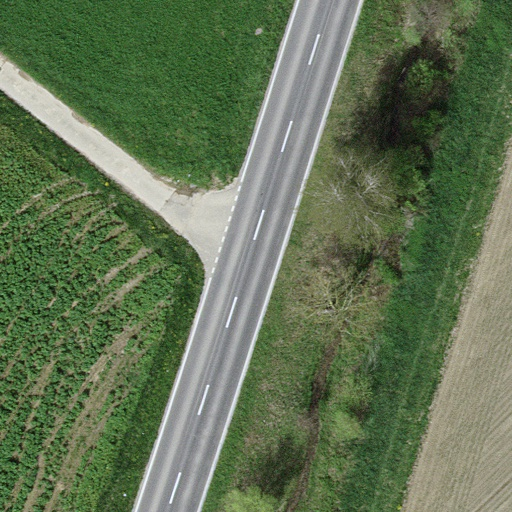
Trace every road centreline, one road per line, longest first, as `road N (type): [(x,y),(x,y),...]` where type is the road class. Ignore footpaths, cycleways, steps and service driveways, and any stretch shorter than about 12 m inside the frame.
road 1 (tertiary): [(162,511),(332,0)]
road 2 (track): [(0,70),(243,267)]
